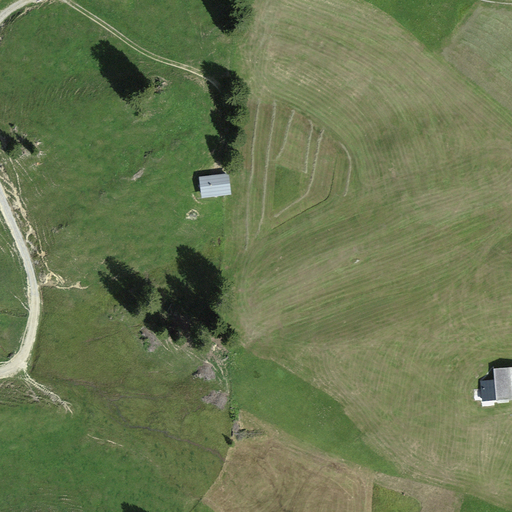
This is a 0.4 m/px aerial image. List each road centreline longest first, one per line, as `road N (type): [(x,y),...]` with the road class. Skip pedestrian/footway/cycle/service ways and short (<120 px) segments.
road 1 (track): [(65,0),(139,49),(217,82),(233,111),(222,158)]
road 2 (track): [(0,195),(35,308),(24,355),(0,371)]
